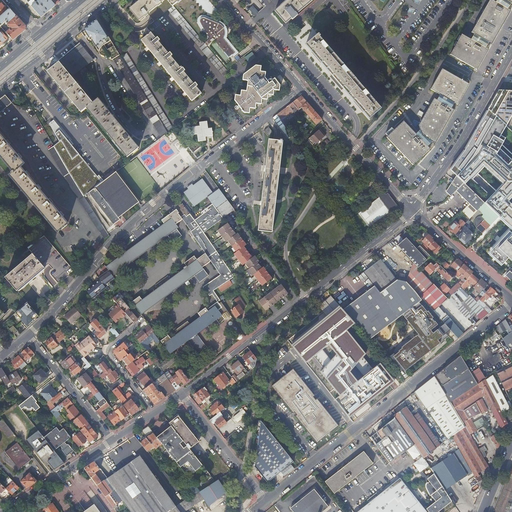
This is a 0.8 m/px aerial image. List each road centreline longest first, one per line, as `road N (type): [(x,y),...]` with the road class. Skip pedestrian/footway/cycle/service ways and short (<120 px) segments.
road 1 (residential): [(300,87),(152,202),(28,335)]
road 2 (residential): [(264,501),(511,301)]
road 3 (residential): [(179,394),(413,208)]
road 4 (residential): [(413,208),(511,53)]
road 5 (residential): [(413,208),(300,87)]
road 6 (residential): [(360,0),(405,58),(451,0)]
road 7 (residential): [(0,90),(110,0)]
road 8 (unclassified): [(179,394),(264,501)]
road 9 (residential): [(28,335),(111,440)]
road 10 (residential): [(511,298),(413,208)]
road 11 (residential): [(0,511),(111,440)]
road 12 (residential): [(153,412),(106,350),(143,319)]
